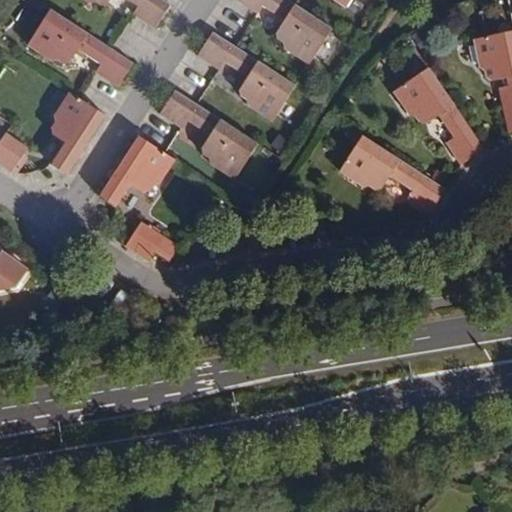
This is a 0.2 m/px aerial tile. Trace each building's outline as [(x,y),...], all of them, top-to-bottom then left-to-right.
[(170,8),(157,0),(81,0),(91,6),(97,4),(104,10),(108,8),(113,0),(122,0),(138,10),(133,18),(155,31),(170,8)] [(331,33),(279,0),(235,0),(234,3),(256,17),(261,10),(283,25),(274,37),(276,43),(281,46),(283,52),(308,67),(331,33)] [(351,0),(330,0),(345,9),(351,0)] [(133,65),(53,14),(30,49),(52,63),(59,62),(67,68),(72,65),(79,55),(101,68),(97,76),(118,89),(133,65)] [(294,88),(213,36),(198,59),(220,72),(224,66),(247,80),(238,94),(238,97),(245,101),(247,107),(271,123),(294,88)] [(511,133),(511,36),(475,45),(481,72),(486,75),(488,83),(494,86),(507,82),(511,106),(511,108),(505,110),(510,134),(511,133)] [(484,151),(430,74),(396,98),(413,120),(418,121),(423,129),(427,129),(439,120),(455,141),(447,147),(462,166),(468,162),(484,151)] [(257,146),(176,94),(161,116),(183,130),(187,123),(208,137),(201,149),(202,155),(208,159),(210,165),(233,180),(257,146)] [(100,115),(71,97),(57,118),(57,126),(54,133),(54,138),(65,145),(51,166),(66,177),(106,119),(100,115)] [(28,150),(5,136),(0,144),(0,163),(13,173),(28,150)] [(144,143),(138,139),(100,200),(116,210),(132,187),(143,194),(149,192),(152,187),(158,186),(173,162),(144,143)] [(447,192),(367,141),(344,177),(367,192),(372,189),(380,195),(386,193),(393,181),(415,195),(411,202),(431,214),(447,192)] [(156,252),(165,237),(143,224),(128,247),(149,261),(156,252)] [(165,237),(156,252),(169,261),(178,246),(165,237)]
